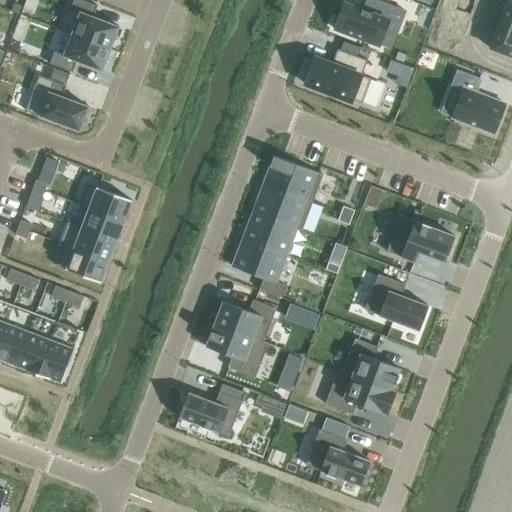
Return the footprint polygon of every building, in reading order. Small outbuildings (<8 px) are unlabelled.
[(83,0),(73,0),(70,9),(80,13),(72,34),(111,49),(120,26),(94,17),(98,6),(83,0)] [(344,3),(334,30),(379,47),(389,22),(400,26),(405,12),(374,0),(366,0),(363,10),(344,3)] [(511,0),(507,0),(508,0),(490,47),(511,55),(511,0)] [(55,51),(50,64),(73,72),(77,61),(103,71),(111,49),(72,34),(64,55),(55,51)] [(341,49),(357,56),(360,47),(344,41),(341,49)] [(315,58),(305,84),(352,101),(353,99),(362,103),(371,79),(362,75),(367,60),(338,49),(332,64),(315,58)] [(457,70),(452,84),(463,89),(452,117),(493,132),(504,103),(476,92),(481,79),(457,70)] [(39,75),(26,110),(80,131),(89,107),(63,97),(67,85),(39,75)] [(274,156),(263,184),(313,202),(323,174),(274,156)] [(36,180),(34,187),(45,191),(48,184),(36,180)] [(88,183),(80,204),(125,221),(133,200),(88,183)] [(263,184),(253,211),(303,230),(313,202),(263,184)] [(371,185),(364,204),(377,209),(384,190),(371,185)] [(34,187),(31,194),(42,198),(45,191),(34,187)] [(68,222),(68,223),(117,241),(125,221),(80,204),(80,205),(90,209),(83,227),(68,222)] [(344,206),(341,213),(352,217),(355,210),(344,206)] [(253,211),(243,238),(288,255),(298,229),(302,231),(303,230),(253,211)] [(341,213),(338,220),(350,224),(352,217),(341,213)] [(401,215),(387,251),(415,262),(419,251),(446,261),(455,236),(401,215)] [(21,220),(18,227),(30,231),(33,224),(21,220)] [(68,223),(60,243),(109,261),(117,241),(68,223)] [(18,227),(16,235),(27,239),(30,231),(18,227)] [(243,238),(232,266),(264,278),(260,289),(282,298),(287,286),(278,282),(288,255),(243,238)] [(64,246),(57,266),(102,282),(109,261),(60,243),(60,244),(64,246)] [(329,262),(326,269),(337,274),(340,266),(329,262)] [(11,269),(6,280),(14,282),(18,271),(11,269)] [(18,271),(14,282),(21,285),(25,274),(18,271)] [(25,274),(21,285),(28,288),(32,277),(25,274)] [(379,274),(365,310),(420,330),(429,306),(402,296),(406,284),(379,274)] [(32,277),(28,288),(35,290),(40,279),(32,277)] [(56,286),(51,297),(59,299),(63,288),(56,286)] [(63,288),(59,299),(66,302),(70,291),(63,288)] [(70,291),(66,302),(73,305),(77,294),(70,291)] [(77,295),(72,306),(80,309),(84,298),(77,295)] [(223,301),(215,323),(268,344),(269,343),(264,341),(276,308),(253,300),(249,311),(223,301)] [(0,301),(0,340),(13,306),(0,301)] [(13,306),(0,340),(0,360),(16,366),(36,314),(13,306)] [(36,314),(16,366),(27,370),(27,371),(38,375),(58,323),(36,314)] [(58,323),(38,375),(49,379),(50,379),(62,383),(82,332),(58,323)] [(215,323),(206,346),(232,356),(228,367),(256,377),(268,344),(215,323)] [(338,369),(338,370),(396,392),(396,391),(392,390),(400,368),(374,358),(379,347),(356,338),(344,371),(338,369)] [(286,365),(299,370),(303,359),(290,354),(286,365)] [(338,370),(325,404),(353,415),(357,403),(388,415),(396,392),(338,370)] [(189,392),(179,417),(229,436),(246,393),(223,384),(216,402),(189,392)] [(254,403),(262,406),(265,397),(258,394),(254,403)] [(326,417),(321,430),(343,438),(345,439),(350,426),(326,417)] [(320,429),(306,465),(361,486),(370,461),(343,451),(348,440),(343,438),(321,430),(320,429)]
